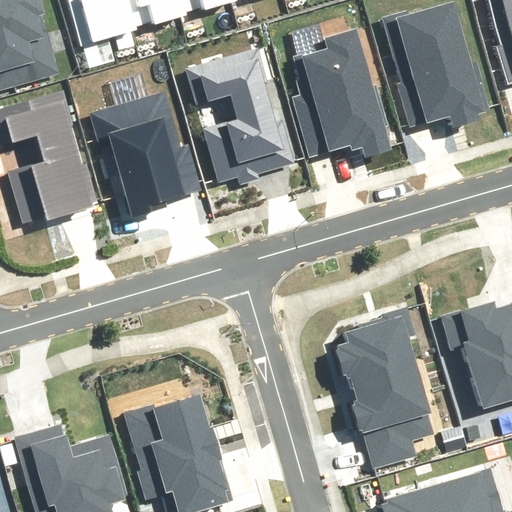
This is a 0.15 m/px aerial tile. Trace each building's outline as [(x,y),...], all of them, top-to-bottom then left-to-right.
[(0,0),(0,72),(56,58),(40,0),(0,0)] [(59,0),(72,44),(122,29),(121,26),(114,0),(59,0)] [(145,24),(176,15),(175,12),(171,0),(117,0),(125,26),(144,20),(145,24)] [(198,8),(224,0),(174,0),(177,10),(197,4),(198,8)] [(384,10),(415,123),(447,114),(449,122),(473,116),(471,108),(487,103),(475,57),(467,59),(451,0),(445,0),(406,11),(404,4),(384,10)] [(511,0),(493,0),(511,58),(511,0)] [(295,47),(321,146),(346,139),(347,146),(356,144),(358,154),(388,146),(382,124),(387,124),(377,82),(367,85),(351,25),(319,33),(321,40),(295,47)] [(186,66),(218,179),(236,174),(237,180),(254,175),(251,167),(289,156),(258,46),(186,66)] [(110,130),(131,203),(200,184),(187,140),(177,143),(163,93),(96,112),(102,132),(110,130)] [(65,94),(0,111),(0,149),(21,225),(96,204),(65,94)] [(511,298),(451,313),(472,399),(511,389),(511,298)] [(413,314),(337,337),(372,455),(448,433),(413,314)] [(199,385),(124,406),(147,488),(157,485),(164,511),(168,511),(229,495),(199,385)] [(62,417),(12,431),(35,511),(110,511),(108,503),(124,498),(104,428),(67,438),(62,417)] [(502,511),(489,469),(373,505),(374,511),(502,511)]
